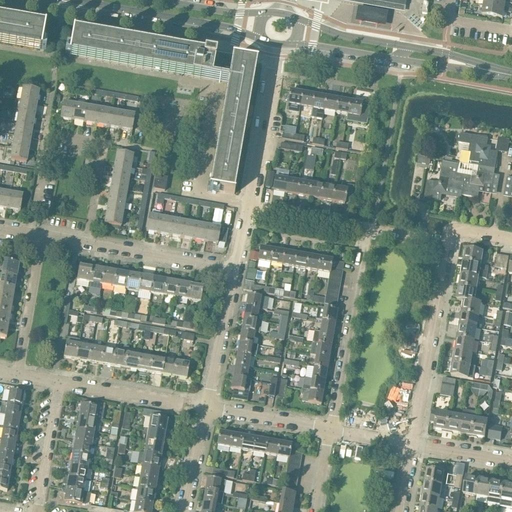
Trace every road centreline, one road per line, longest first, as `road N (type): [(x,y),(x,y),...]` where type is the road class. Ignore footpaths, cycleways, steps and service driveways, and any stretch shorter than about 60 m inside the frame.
road 1 (residential): [(329,429),(365,229),(246,208)]
road 2 (residential): [(412,444),(451,234),(511,241)]
road 3 (residential): [(27,236),(44,132),(102,141),(85,245)]
road 4 (tertiary): [(69,0),(258,38)]
road 5 (residential): [(246,208),(275,44)]
road 6 (residential): [(234,270),(85,245)]
road 7 (residential): [(206,408),(234,270)]
road 8 (residential): [(17,375),(39,238)]
road 9 (residential): [(36,511),(60,382)]
road 10 (residential): [(206,408),(329,429)]
road 11 (tertiary): [(413,46),(349,37),(296,18)]
road 12 (residential): [(179,403),(60,382)]
